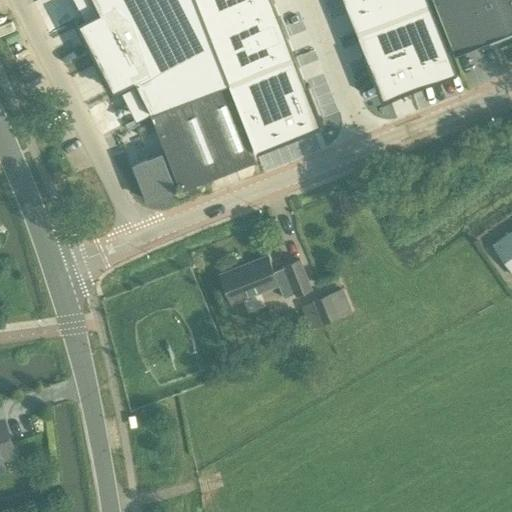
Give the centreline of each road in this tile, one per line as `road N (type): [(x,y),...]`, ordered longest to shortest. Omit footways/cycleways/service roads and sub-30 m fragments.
road 1 (unclassified): [(139,245),(511,84)]
road 2 (unclassified): [(139,245),(15,0)]
road 3 (tertiary): [(110,511),(60,280)]
road 4 (tertiary): [(60,280),(0,137)]
